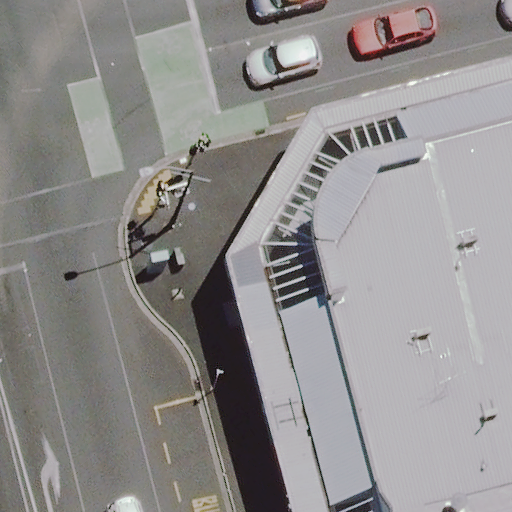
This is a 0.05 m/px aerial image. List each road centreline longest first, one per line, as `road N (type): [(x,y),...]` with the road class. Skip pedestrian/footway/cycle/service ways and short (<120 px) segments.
road 1 (secondary): [(82,511),(24,266),(0,206)]
road 2 (secondary): [(175,0),(0,48)]
